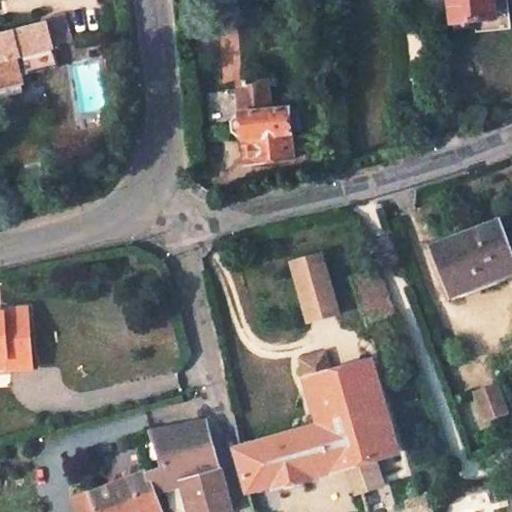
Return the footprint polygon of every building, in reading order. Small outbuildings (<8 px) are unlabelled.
[(449,0),(451,22),(495,17),(492,0),(449,0)] [(0,88),(25,82),(23,74),(27,72),(24,60),(20,61),(18,55),(54,47),(53,44),(72,39),(64,10),(42,16),(43,20),(0,31),(0,88)] [(59,64),(54,47),(18,55),(20,61),(24,60),(27,72),(59,64)] [(242,114),(241,114),(241,116),(237,117),(232,121),(233,131),(237,135),(242,135),(242,138),(251,137),(253,163),(294,159),(289,110),(272,112),(269,86),(263,80),(246,82),(240,89),(242,114)] [(300,109),(289,110),(292,135),(302,134),(300,109)] [(511,262),(497,222),(430,247),(447,296),(511,271),(511,262)] [(316,255),(287,264),(306,322),(335,313),(316,255)] [(377,269),(351,278),(368,325),(394,316),(377,269)] [(0,358),(2,358),(2,370),(27,368),(24,308),(0,309),(0,358)] [(324,358),(299,366),(314,427),(291,434),(292,437),(261,446),(260,442),(238,449),(232,450),(245,492),(270,484),(271,487),(309,477),(309,474),(345,464),(373,456),(394,450),(367,362),(328,373),(324,358)] [(506,415),(497,386),(477,393),(486,421),(506,415)] [(181,486),(188,511),(227,511),(229,511),(216,467),(204,424),(145,432),(152,468),(141,472),(150,495),(159,492),(181,486)] [(373,456),(345,464),(353,491),(359,489),(381,482),(373,456)] [(141,472),(86,493),(93,511),(156,511),(150,495),(141,472)] [(93,511),(86,493),(69,500),(74,511),(93,511)] [(426,495),(406,500),(409,511),(418,511),(430,509),(426,495)]
